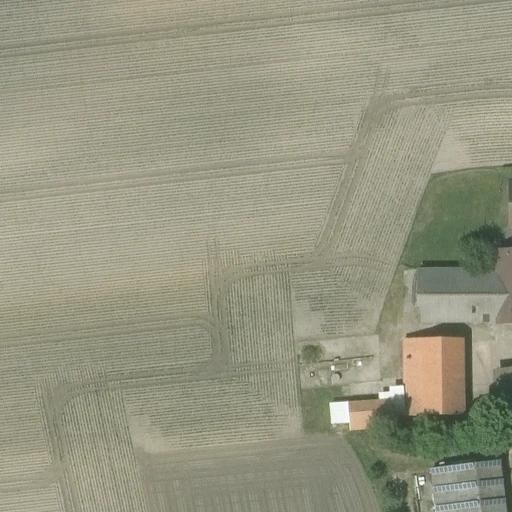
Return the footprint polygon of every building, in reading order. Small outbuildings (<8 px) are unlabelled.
[(511,251),(498,252),(498,271),(498,321),(498,325),(511,325),(511,251)] [(498,271),(417,272),(418,322),(498,321),(498,271)] [(463,340),(405,340),(405,416),(464,416),(463,340)] [(498,405),(511,402),(511,368),(493,371),(498,405)] [(391,401),(348,405),(350,430),(393,427),(391,401)] [(511,413),(482,422),(491,456),(511,450),(511,413)] [(505,511),(499,461),(432,470),(437,511),(505,511)]
